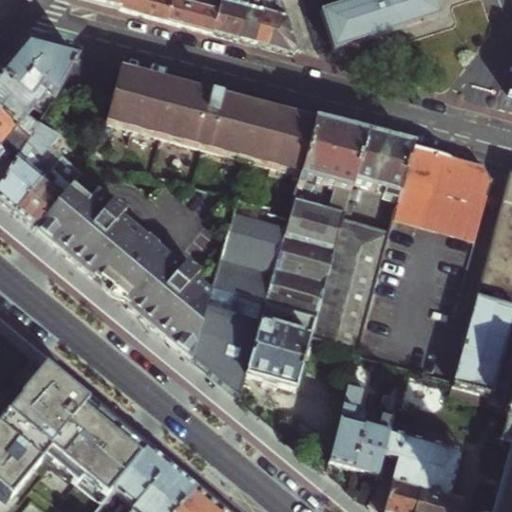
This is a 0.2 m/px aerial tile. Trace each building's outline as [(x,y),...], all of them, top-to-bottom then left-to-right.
[(123,0),(78,0),(120,11),(123,0)] [(123,0),(120,11),(120,12),(143,18),(167,24),(173,1),(169,0),(123,0)] [(187,4),(187,0),(173,0),(173,1),(167,24),(190,30),(213,36),(219,12),(194,5),(187,4)] [(239,19),(243,5),(233,2),(233,0),(221,0),(219,12),(213,36),(226,40),(238,43),(243,23),(239,19)] [(247,0),(246,5),(259,9),(260,9),(261,0),(247,0)] [(260,28),(255,47),(264,49),(271,51),(276,32),(273,32),(277,15),(274,4),(267,2),(267,0),(261,0),(260,9),(259,9),(255,27),(260,28)] [(372,0),(322,16),(333,51),(387,34),(437,18),(431,1),(433,0),(372,0)] [(276,32),(271,51),(282,54),(292,57),(299,51),(282,1),(274,4),(277,15),(273,32),(276,32)] [(255,27),(259,9),(246,5),(243,5),(239,19),(243,23),(238,43),(248,45),(255,47),(260,28),(255,27)] [(58,94),(77,62),(53,55),(25,48),(0,78),(0,81),(34,110),(43,118),(58,94)] [(82,100),(91,65),(85,64),(77,62),(58,94),(82,100)] [(95,104),(103,69),(97,67),(91,65),(82,100),(95,104)] [(108,108),(117,73),(111,71),(103,69),(95,104),(108,108)] [(298,180),(313,125),(296,121),(276,115),(218,100),(164,85),(136,78),(117,73),(108,108),(103,127),(298,180)] [(34,110),(0,81),(0,120),(28,143),(35,131),(24,122),(34,110)] [(28,143),(0,120),(0,149),(5,144),(20,156),(28,143)] [(335,191),(351,135),(337,132),(313,125),(298,180),(295,191),(301,192),(304,183),(335,191)] [(20,156),(12,169),(0,189),(0,206),(2,207),(14,218),(60,161),(50,152),(57,143),(37,128),(35,131),(28,143),(20,156)] [(292,205),(284,233),(265,307),(270,308),(278,310),(292,314),(315,320),(343,219),(364,139),(351,135),(335,191),(329,215),(292,205)] [(383,199),(397,148),(382,144),(364,139),(343,219),(371,226),(383,199)] [(315,320),(309,340),(358,353),(410,152),(405,150),(397,148),(383,199),(371,226),(343,219),(315,320)] [(475,169),(410,152),(358,353),(355,362),(362,364),(403,375),(451,388),(500,208),(485,203),(490,185),(479,171),(475,169)] [(0,158),(0,189),(12,169),(0,158)] [(81,178),(60,161),(14,218),(23,225),(34,234),(70,190),(81,178)] [(500,208),(451,388),(488,398),(485,408),(502,412),(511,374),(511,179),(509,178),(500,208)] [(88,205),(70,190),(34,234),(46,245),(66,261),(91,282),(93,279),(130,309),(127,312),(139,322),(191,364),(209,300),(192,286),(198,278),(185,267),(176,279),(167,271),(173,263),(131,229),(125,236),(116,228),(125,217),(112,207),(111,208),(96,196),(88,205)] [(279,225),(282,215),(236,205),(234,215),(279,225)] [(231,219),(209,300),(191,364),(214,383),(239,404),(245,379),(262,318),(265,307),(284,233),(231,219)] [(270,308),(265,307),(262,318),(245,379),(266,384),(295,392),(309,340),(273,330),(278,310),(270,308)] [(350,384),(356,386),(362,364),(355,362),(350,384)] [(0,420),(0,501),(5,506),(39,465),(44,459),(72,483),(100,506),(145,453),(89,407),(64,387),(43,369),(0,420)] [(511,511),(511,374),(502,412),(501,416),(505,417),(499,439),(494,438),(493,442),(497,443),(496,447),(500,448),(501,444),(509,447),(492,511),(511,511)] [(401,386),(485,408),(488,398),(451,388),(403,375),(401,386)] [(362,387),(356,386),(350,384),(328,468),(340,471),(353,474),(367,417),(357,414),(364,390),(362,387)] [(368,413),(367,417),(353,474),(364,477),(376,481),(390,426),(400,390),(391,388),(387,389),(386,395),(382,394),(376,415),(368,413)] [(405,430),(390,426),(376,481),(369,511),(462,511),(464,505),(448,501),(460,454),(403,439),(405,430)] [(179,511),(194,494),(183,485),(156,463),(145,453),(125,477),(100,506),(95,511),(179,511)] [(72,483),(44,459),(39,465),(67,489),(72,483)] [(215,511),(194,494),(179,511),(215,511)]
